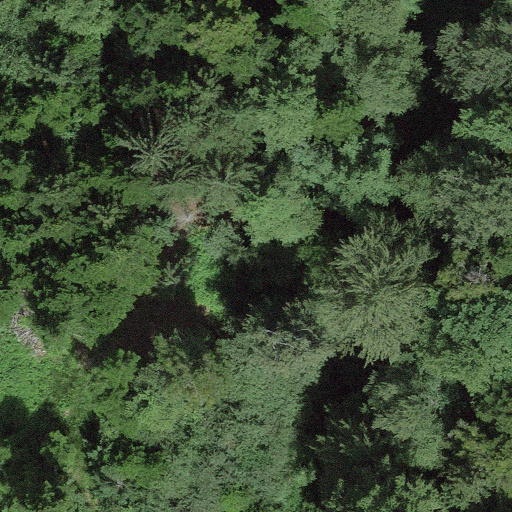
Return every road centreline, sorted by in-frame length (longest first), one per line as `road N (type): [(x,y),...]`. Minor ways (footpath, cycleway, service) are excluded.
road 1 (track): [(108,511),(86,441),(87,150),(105,0)]
road 2 (track): [(511,361),(439,511)]
